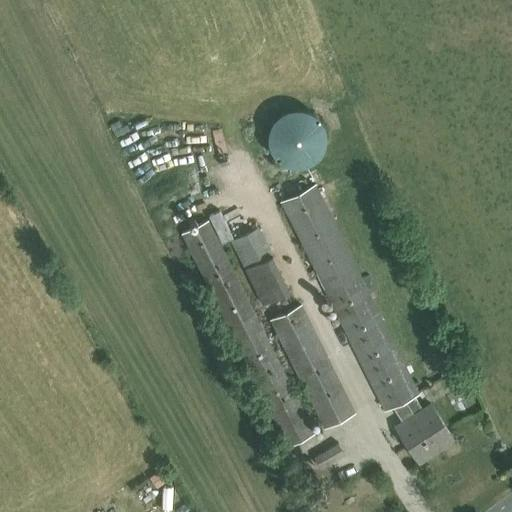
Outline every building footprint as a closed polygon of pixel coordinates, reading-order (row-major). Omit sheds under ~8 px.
[(296,166),(301,166),(306,165),(311,162),(315,159),(319,156),(322,152),(324,147),(325,142),(326,137),(325,132),(324,127),(322,122),(319,118),(315,115),(311,112),(306,109),(301,108),(296,108),(291,108),(286,109),(282,112),(278,115),(274,118),(271,122),(269,127),(268,132),(267,137),(268,142),(268,144),(269,147),(274,156),(278,159),(282,162),(286,165),(291,166),(296,166)] [(421,409),(413,396),(419,393),(314,185),(279,202),(385,411),(395,405),(404,420),(395,426),(419,462),(453,440),(430,404),(421,409)] [(288,446),(316,432),(255,313),(255,312),(207,220),(181,233),(229,326),(228,327),(288,446)] [(274,253),(259,226),(230,241),(245,268),(274,253)] [(323,428),(354,413),(301,304),(270,319),(323,428)] [(321,467),(345,454),(338,443),(314,457),(321,467)] [(169,477),(163,467),(151,475),(157,485),(169,477)]
